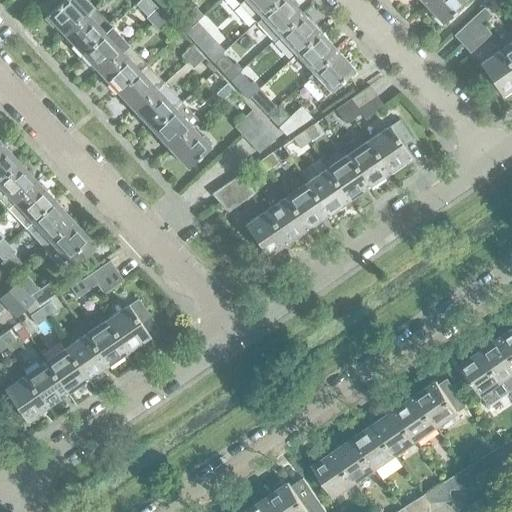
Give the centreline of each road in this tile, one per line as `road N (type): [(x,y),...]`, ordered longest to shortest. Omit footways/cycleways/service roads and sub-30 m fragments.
road 1 (residential): [(150,511),(339,394),(511,272)]
road 2 (residential): [(235,331),(0,79)]
road 3 (residential): [(235,331),(501,148)]
road 4 (residential): [(15,481),(235,331)]
road 5 (residential): [(501,148),(358,0)]
